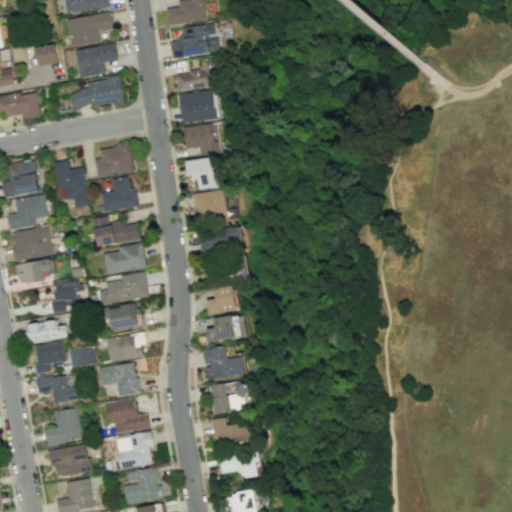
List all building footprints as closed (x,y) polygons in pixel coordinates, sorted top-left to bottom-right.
[(63,0),(65,13),(108,8),(107,0),(63,0)] [(205,19),(201,0),(176,0),(178,6),(165,8),(168,25),(205,19)] [(100,41),(98,31),(113,28),(109,11),(65,19),(70,46),(100,41)] [(172,58),(219,51),(217,35),(215,35),(213,23),(178,28),(180,39),(169,41),(172,58)] [(78,77),(104,73),(103,61),(117,59),(115,43),(74,48),(78,77)] [(34,46),(36,64),(57,62),(55,44),(34,46)] [(28,58),(24,45),(11,48),(14,62),(28,58)] [(177,90),(218,84),(213,56),(200,59),(201,68),(174,73),(177,90)] [(0,69),(0,65),(0,85),(12,84),(11,68),(0,69)] [(86,81),(87,89),(69,92),(72,108),(123,101),(119,76),(86,81)] [(0,110),(4,110),(6,116),(20,114),(22,119),(40,116),(35,89),(0,95),(0,110)] [(178,93),(181,122),(216,119),(213,90),(178,93)] [(200,154),(217,152),(212,122),(182,127),(185,148),(198,146),(200,154)] [(99,148),(100,157),(93,159),(96,177),(133,171),(129,142),(99,148)] [(186,159),(187,176),(196,175),(196,188),(215,187),(214,157),(186,159)] [(38,191),(34,159),(0,163),(0,170),(3,196),(38,191)] [(52,161),(56,188),(64,187),(66,199),(72,198),(74,207),(88,205),(83,166),(68,168),(67,159),(52,161)] [(102,211),(138,206),(135,188),(129,188),(127,176),(110,178),(112,190),(100,192),(102,211)] [(226,217),(224,189),(192,192),(194,220),(226,217)] [(13,199),(16,212),(6,213),(9,229),(35,224),(34,218),(47,216),(43,193),(13,199)] [(139,238),(136,222),(123,224),(122,220),(107,223),(105,216),(91,218),(96,246),(139,238)] [(198,242),(200,253),(241,246),(237,226),(201,232),(203,241),(198,242)] [(14,259),(51,255),(48,227),(11,230),(14,259)] [(118,250),(102,252),(105,273),(145,268),(142,242),(117,245),(118,250)] [(15,264),(18,284),(44,279),(42,272),(51,270),(49,258),(15,264)] [(105,289),(98,290),(99,303),(148,297),(144,271),(119,274),(119,279),(104,281),(105,289)] [(53,312),(65,310),(64,306),(77,304),(75,291),(82,290),(81,280),(55,284),(56,291),(50,292),(53,312)] [(208,314),(239,309),(235,284),(213,288),(215,298),(205,299),(208,314)] [(108,307),(112,330),(138,325),(134,303),(108,307)] [(240,313),(212,318),(214,326),(205,328),(207,341),(244,334),(240,313)] [(28,341),(67,338),(65,325),(57,325),(57,320),(26,322),(28,341)] [(142,356),(140,343),(145,343),(143,332),(106,337),(109,361),(142,356)] [(65,360),(63,342),(33,344),(35,372),(50,371),(50,362),(65,360)] [(93,345),(68,349),(71,367),(96,363),(93,345)] [(243,375),(241,356),(226,357),(224,345),(202,348),(204,365),(204,364),(206,379),(243,375)] [(98,367),(101,385),(116,383),(118,395),(139,392),(134,361),(98,367)] [(52,403),(78,399),(76,385),(67,387),(64,373),(35,378),(37,394),(50,391),(52,403)] [(212,413),(247,409),(244,385),(237,386),(237,393),(225,395),(224,383),(209,384),(212,413)] [(104,401),(107,424),(113,423),(114,432),(149,427),(147,413),(135,414),(134,398),(104,401)] [(53,411),(56,426),(43,429),(46,445),(82,437),(75,406),(53,411)] [(226,424),(226,416),(211,418),(215,444),(248,440),(246,422),(226,424)] [(113,438),(119,468),(151,462),(148,447),(153,446),(149,430),(113,438)] [(90,470),(86,443),(47,449),(49,465),(54,465),(56,475),(90,470)] [(241,478),(259,475),(256,452),(219,458),(221,472),(240,470),(241,478)] [(124,471),(125,483),(121,483),(124,503),(162,497),(160,482),(159,483),(157,466),(124,471)] [(71,511),(92,509),(88,478),(64,481),(67,497),(56,499),(57,511),(71,511)] [(227,511),(254,511),(254,491),(226,493),(227,511)] [(134,506),(134,511),(164,511),(163,503),(134,506)]
